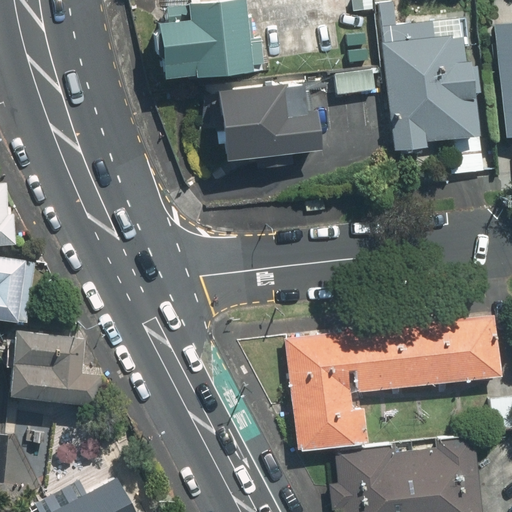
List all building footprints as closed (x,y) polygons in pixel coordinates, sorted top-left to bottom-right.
[(365,0),(318,0),(320,18),(333,17),(336,66),(369,64),(365,0)] [(392,0),(388,0),(372,1),(377,125),(381,124),(382,154),(414,153),(414,145),(466,142),(460,22),(394,25),(392,0)] [(170,28),(137,29),(139,85),(235,81),(235,74),(259,73),(258,44),(246,45),(245,20),(227,21),(226,5),(169,8),(170,28)] [(511,23),(486,25),(493,143),(511,141),(511,23)] [(366,72),(326,77),(328,98),(368,93),(366,72)] [(295,87),(196,94),(201,165),(304,158),(301,116),(297,116),(295,87)] [(0,240),(23,240),(23,208),(12,208),(12,178),(0,177),(0,240)] [(43,257),(0,250),(0,315),(34,321),(43,257)] [(495,318),(283,340),(295,454),(366,447),(362,413),(351,415),(349,398),(501,382),(495,318)] [(86,367),(89,331),(18,324),(11,391),(101,400),(104,368),(86,367)] [(511,394),(484,396),(486,433),(511,431),(511,394)] [(472,511),(468,445),(331,455),(333,489),(324,490),(325,511),(472,511)] [(124,511),(136,506),(112,462),(20,511),(124,511)]
